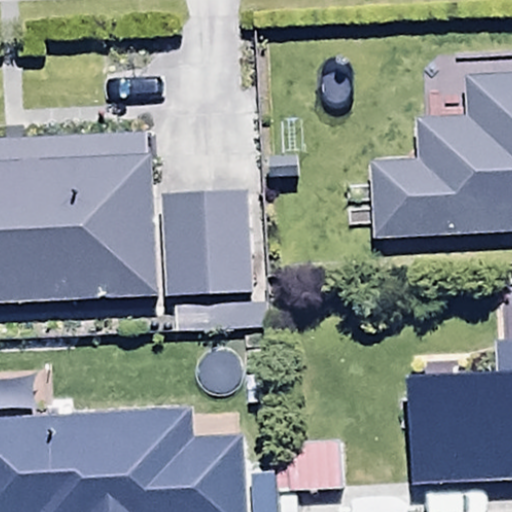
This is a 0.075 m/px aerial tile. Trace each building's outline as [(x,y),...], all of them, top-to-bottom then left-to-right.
[(419,165),(368,168),(372,242),(511,234),(511,77),(459,80),(462,121),(416,124),(419,165)] [(140,138),(0,144),(0,307),(148,301),(140,138)] [(245,193),(157,200),(165,308),(252,302),(245,193)] [(406,492),(511,486),(511,343),(494,345),(496,381),(401,386),(406,492)] [(340,498),(338,442),(269,444),(271,500),(340,498)]
